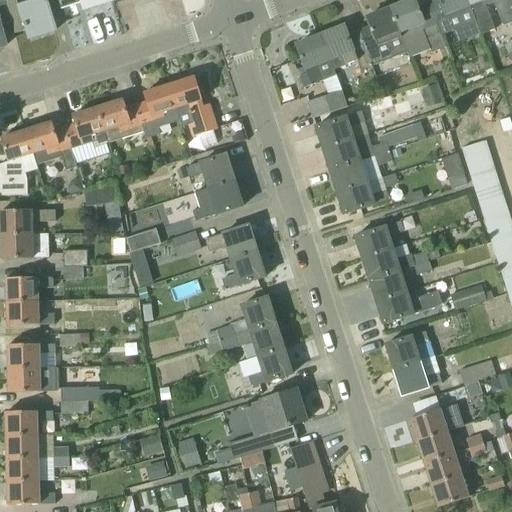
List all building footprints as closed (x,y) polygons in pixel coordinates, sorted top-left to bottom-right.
[(0,0),(0,47),(6,46),(0,22),(0,16),(10,14),(7,1),(6,0),(0,0)] [(54,32),(44,0),(32,0),(34,3),(19,8),(16,0),(12,0),(7,1),(10,14),(15,34),(26,31),(28,40),(54,32)] [(56,0),(60,10),(79,4),(82,12),(113,3),(111,0),(56,0)] [(417,8),(414,0),(390,10),(404,46),(424,39),(430,52),(445,47),(441,35),(429,4),(417,8)] [(476,22),(467,0),(438,0),(429,4),(441,35),(476,22)] [(467,0),(476,22),(481,35),(504,26),(499,14),(511,10),(511,9),(508,0),(467,0)] [(390,10),(366,19),(369,26),(358,30),(369,59),(404,46),(390,10)] [(344,28),(320,37),(334,71),(356,62),(360,72),(372,68),(369,59),(358,30),(347,35),(344,28)] [(303,89),(322,82),(336,76),(334,71),(320,37),(295,47),(305,72),(297,75),(303,89)] [(193,78),(168,86),(175,109),(179,121),(181,124),(186,123),(189,134),(194,132),(200,150),(217,145),(215,137),(219,135),(210,105),(202,107),(193,78)] [(444,103),(438,84),(423,89),(429,108),(444,103)] [(135,105),(144,133),(146,140),(159,136),(157,128),(179,121),(175,109),(168,86),(144,94),(146,102),(135,105)] [(342,92),(308,103),(313,119),(348,108),(342,92)] [(97,109),(108,144),(144,133),(135,105),(124,109),(122,101),(97,109)] [(108,144),(97,109),(72,117),(75,125),(65,128),(72,151),(92,144),(94,149),(108,144)] [(316,127),(323,150),(354,139),(350,127),(365,123),(362,113),(316,127)] [(26,132),(32,152),(36,166),(60,159),(64,172),(77,168),(72,151),(65,128),(53,131),(51,124),(26,132)] [(380,145),(372,148),(375,157),(389,153),(388,148),(412,140),(408,128),(378,138),(380,145)] [(32,152),(26,132),(1,139),(8,163),(0,165),(0,196),(27,196),(27,180),(19,156),(32,152)] [(242,133),(232,136),(234,144),(244,141),(242,133)] [(361,162),(375,157),(372,148),(368,135),(354,139),(323,150),(330,171),(361,162)] [(489,152),(485,141),(461,149),(464,160),(489,152)] [(399,149),(389,153),(392,160),(402,156),(399,149)] [(492,163),(489,152),(464,160),(468,170),(492,163)] [(392,162),(389,153),(375,157),(377,167),(392,162)] [(457,155),(455,156),(439,161),(448,191),(449,192),(466,186),(457,155)] [(207,191),(234,182),(225,156),(185,169),(188,179),(201,175),(207,191)] [(156,167),(166,164),(163,158),(154,161),(156,167)] [(361,162),(330,171),(336,192),(368,182),(361,162)] [(496,173),(492,163),(468,170),(471,181),(496,173)] [(128,167),(118,167),(119,176),(128,175),(128,167)] [(499,184),(496,173),(471,181),(475,192),(499,184)] [(382,178),(368,182),(336,192),(344,216),(389,201),(382,178)] [(68,188),(70,195),(82,192),(78,180),(71,182),(68,188)] [(195,222),(212,217),(242,207),(234,182),(207,191),(194,195),(199,210),(192,212),(195,222)] [(83,192),(86,207),(115,203),(111,184),(83,192)] [(503,195),(499,184),(475,192),(478,203),(503,195)] [(506,206),(503,195),(478,203),(482,214),(506,206)] [(510,217),(506,206),(482,214),(485,224),(510,217)] [(55,211),(0,212),(0,227),(0,236),(33,235),(33,223),(55,222),(55,211)] [(474,212),(466,214),(469,224),(477,222),(474,212)] [(511,227),(511,224),(510,217),(485,224),(488,235),(511,227)] [(400,223),(386,227),(355,237),(362,259),(393,249),(390,238),(404,233),(400,223)] [(256,252),(248,226),(204,240),(209,254),(225,248),(229,261),(256,252)] [(492,246),(511,239),(511,227),(488,235),(492,246)] [(155,229),(127,239),(132,253),(161,245),(155,229)] [(201,250),(196,232),(195,232),(171,240),(176,258),(201,250)] [(1,260),(48,259),(48,235),(33,235),(0,236),(1,260)] [(511,251),(511,239),(492,246),(495,257),(511,251)] [(369,281),(400,271),(414,267),(429,262),(425,252),(397,261),(393,249),(362,259),(369,281)] [(87,251),(63,252),(63,268),(83,267),(87,267),(87,251)] [(142,251),(130,255),(128,255),(139,289),(153,284),(142,251)] [(511,263),(511,251),(495,257),(499,268),(511,263)] [(264,278),(256,252),(229,261),(234,276),(221,279),(225,291),(264,278)] [(414,267),(417,277),(432,272),(429,262),(414,267)] [(511,275),(511,263),(499,268),(502,279),(511,275)] [(83,281),(83,267),(63,268),(64,281),(83,281)] [(400,271),(369,281),(376,303),(407,293),(400,271)] [(506,289),(511,287),(511,275),(502,279),(506,289)] [(6,279),(6,303),(39,303),(38,290),(54,289),(54,279),(6,279)] [(476,306),(476,305),(490,301),(485,284),(450,296),(455,313),(476,306)] [(137,290),(140,300),(148,298),(145,288),(137,290)] [(407,293),(376,303),(383,325),(434,309),(442,305),(438,292),(414,299),(415,302),(411,303),(407,293)] [(275,324),(267,298),(239,307),(244,322),(216,331),(219,341),(275,324)] [(6,326),(54,326),(54,315),(38,315),(39,303),(6,303),(6,326)] [(283,349),(275,324),(219,341),(223,352),(251,344),(256,358),(283,349)] [(429,343),(425,333),(386,345),(394,371),(420,362),(416,347),(429,343)] [(88,334),(80,335),(80,345),(89,345),(88,334)] [(80,345),(80,335),(64,335),(59,335),(59,348),(80,347),(80,345)] [(209,356),(223,352),(219,341),(208,345),(206,346),(209,356)] [(8,370),(37,369),(37,357),(55,357),(55,345),(7,347),(8,370)] [(248,377),(251,388),(291,375),(283,349),(256,358),(248,361),(252,376),(248,377)] [(420,362),(394,371),(402,397),(442,385),(438,375),(440,374),(435,357),(420,362)] [(464,387),(496,377),(495,375),(493,367),(491,361),(459,372),(464,387)] [(8,370),(8,394),(59,392),(58,369),(37,369),(8,370)] [(511,382),(509,374),(498,377),(501,385),(511,382)] [(469,399),(482,395),(478,383),(465,387),(469,399)] [(168,388),(159,390),(161,401),(170,400),(168,388)] [(308,423),(297,388),(242,405),(253,437),(228,445),(233,461),(275,448),(270,435),(308,423)] [(60,389),(60,403),(88,402),(108,402),(108,392),(99,392),(99,389),(60,389)] [(88,415),(88,402),(60,403),(61,415),(88,415)] [(456,405),(409,420),(416,442),(448,432),(463,427),(456,405)] [(53,412),(5,414),(6,438),(38,437),(38,424),(53,423),(53,412)] [(490,419),(496,440),(504,438),(503,436),(497,415),(490,417),(490,419)] [(448,432),(416,442),(423,464),(455,454),(448,432)] [(504,438),(511,464),(511,433),(503,436),(504,438)] [(465,439),(468,449),(483,445),(480,435),(465,439)] [(38,437),(6,438),(6,460),(39,460),(38,437)] [(162,452),(158,437),(140,442),(144,457),(162,452)] [(174,446),(181,473),(202,467),(193,440),(174,446)] [(329,492),(313,442),(289,450),(295,467),(302,489),(309,510),(311,509),(311,511),(337,511),(335,503),(325,505),(322,495),(329,492)] [(472,459),(486,455),(483,445),(468,449),(472,459)] [(53,458),(69,458),(69,448),(53,449),(53,458)] [(240,459),(242,466),(243,471),(264,464),(262,452),(240,459)] [(430,485),(462,475),(455,454),(423,464),(430,485)] [(69,458),(53,458),(54,468),(69,468),(69,458)] [(6,460),(7,482),(40,482),(39,460),(6,460)] [(146,468),(146,469),(149,480),(149,481),(166,477),(163,463),(146,468)] [(290,492),(302,489),(295,467),(283,471),(290,492)] [(430,485),(438,509),(469,499),(462,475),(430,485)] [(485,482),(489,492),(489,493),(504,488),(501,477),(485,482)] [(7,506),(55,505),(55,494),(40,495),(40,482),(7,482),(7,506)] [(181,484),(170,487),(173,501),(184,498),(181,484)] [(227,504),(239,501),(238,497),(238,496),(237,490),(236,485),(224,488),(227,504)] [(248,494),(252,511),(275,511),(274,505),(260,508),(256,492),(248,494)] [(252,511),(248,494),(238,496),(238,497),(239,501),(240,511),(252,511)] [(274,505),(275,511),(299,511),(297,500),(274,505)]
